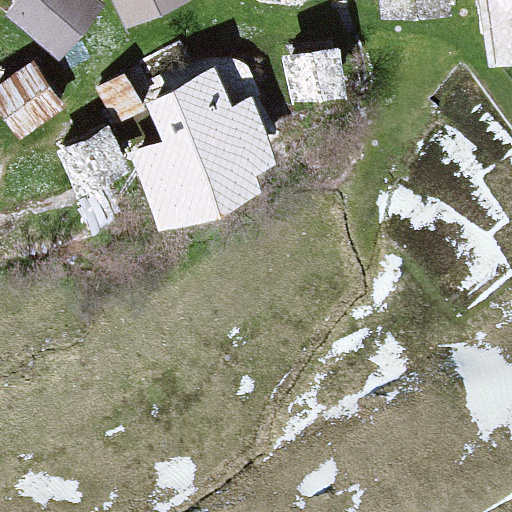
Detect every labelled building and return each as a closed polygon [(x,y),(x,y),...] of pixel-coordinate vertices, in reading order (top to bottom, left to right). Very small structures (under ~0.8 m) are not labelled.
[(75,0),(0,0),(0,13),(34,48),(79,3),(75,0)] [(96,0),(108,27),(166,0),(96,0)] [(429,0),(360,0),(361,15),(430,12),(429,0)] [(511,0),(461,0),(467,58),(511,53),(511,0)] [(313,45),(254,50),(258,94),(316,89),(313,45)] [(235,104),(258,97),(246,56),(223,63),(235,104)] [(16,63),(0,71),(0,130),(42,107),(16,63)] [(122,133),(89,147),(118,216),(217,176),(211,161),(238,150),(216,97),(195,106),(179,66),(107,96),(122,133)] [(78,129),(20,147),(34,191),(92,172),(78,129)]
